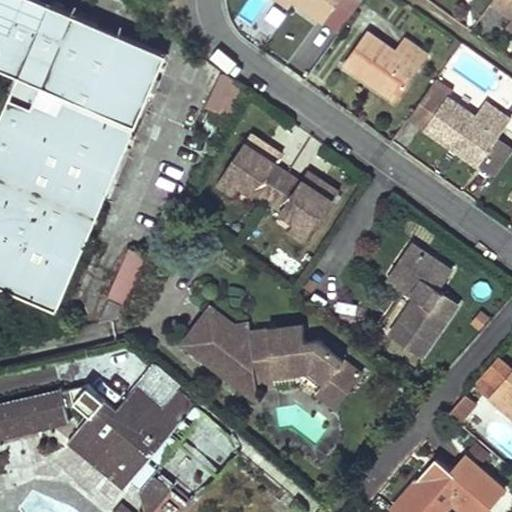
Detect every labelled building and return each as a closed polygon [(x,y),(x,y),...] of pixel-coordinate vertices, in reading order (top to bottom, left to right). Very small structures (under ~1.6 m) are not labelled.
[(0,284),(57,309),(84,247),(136,127),(168,53),(61,7),(43,0),(0,0),(0,66),(19,75),(9,97),(0,117),(0,284)] [(256,21),(264,0),(246,0),(240,15),(256,21)] [(294,0),(325,22),(340,0),(294,0)] [(511,0),(492,0),(491,2),(495,4),(511,16),(511,21),(509,26),(511,28),(511,0)] [(368,33),(345,64),(395,100),(427,55),(404,39),(395,51),(368,33)] [(243,86),(221,71),(203,108),(228,119),(243,86)] [(432,86),(409,117),(413,119),(478,165),(510,119),(487,102),(476,116),(432,86)] [(266,143),(249,133),(222,178),(239,188),(254,197),(257,193),(269,201),(286,173),(273,165),(276,161),(261,152),(266,143)] [(281,152),(266,143),(261,152),(276,161),(281,152)] [(307,168),(302,176),(317,186),(322,177),(307,168)] [(299,181),(286,173),(269,201),(282,209),(279,213),(294,222),(311,232),(339,188),(322,177),(317,186),(302,176),(299,181)] [(239,188),(222,178),(215,189),(232,199),(239,188)] [(294,222),(288,233),(305,243),(311,232),(294,222)] [(413,246),(393,276),(398,279),(415,291),(411,298),(415,301),(393,334),(424,355),(457,306),(456,305),(441,294),(443,291),(438,288),(449,271),(413,246)] [(275,247),(268,258),(290,273),(297,263),(275,247)] [(109,299),(135,309),(157,263),(130,250),(109,299)] [(109,299),(101,321),(133,313),(135,309),(109,299)] [(212,306),(187,337),(242,381),(258,379),(257,370),(272,368),(273,373),(312,373),(328,385),(337,373),(341,376),(347,368),(317,345),(303,346),(302,328),(250,330),(249,323),(233,324),(212,306)] [(242,381),(187,337),(183,343),(262,406),(259,382),(258,379),(242,381)] [(0,405),(0,433),(70,417),(66,405),(76,402),(90,414),(72,435),(102,459),(106,455),(113,461),(134,478),(197,404),(178,388),(181,385),(156,364),(122,404),(117,409),(109,419),(98,408),(107,399),(88,384),(23,400),(0,405)] [(258,379),(259,382),(274,381),(273,373),(272,368),(257,370),(258,379)] [(361,379),(347,368),(341,376),(337,373),(328,385),(319,397),(337,410),(361,379)] [(511,372),(491,395),(499,402),(511,386),(511,372)] [(511,386),(499,402),(511,414),(511,386)] [(117,409),(107,399),(98,408),(109,419),(117,409)] [(456,406),(450,413),(461,422),(466,415),(456,406)] [(102,459),(72,435),(68,440),(99,467),(125,488),(134,478),(113,461),(106,455),(102,459)] [(417,491),(398,511),(444,511),(455,499),(470,511),(484,511),(506,487),(467,454),(454,468),(444,460),(433,472),(428,467),(415,481),(417,491)] [(428,467),(433,472),(444,460),(438,455),(428,467)] [(151,511),(171,488),(153,473),(139,490),(144,511),(151,511)] [(398,511),(417,491),(415,481),(393,507),(397,511),(398,511)]
